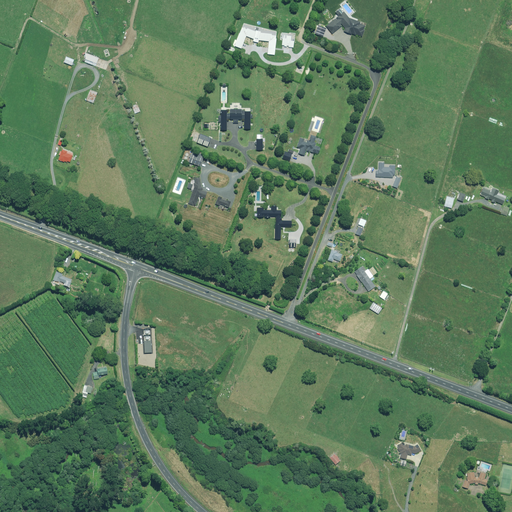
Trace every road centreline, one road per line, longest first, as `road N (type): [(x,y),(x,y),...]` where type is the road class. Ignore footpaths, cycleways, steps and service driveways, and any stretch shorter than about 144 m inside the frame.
road 1 (primary): [(135,266),(124,330),(129,395),(161,468),(202,511)]
road 2 (primary): [(283,322),(511,410)]
road 3 (unclassified): [(334,193),(381,73),(302,41)]
road 4 (primary): [(135,266),(283,322)]
road 5 (primary): [(0,215),(135,266)]
road 6 (unclassified): [(283,322),(334,193)]
